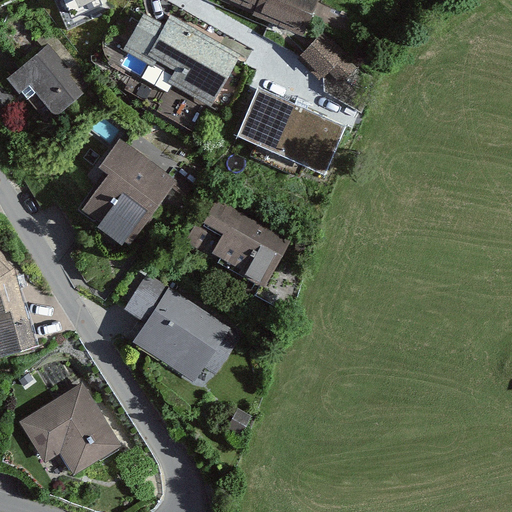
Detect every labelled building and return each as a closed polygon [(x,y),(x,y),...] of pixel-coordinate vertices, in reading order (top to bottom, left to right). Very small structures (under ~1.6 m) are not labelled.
[(228,0),(254,9),(305,33),(316,0),(228,0)] [(144,12),(123,49),(153,66),(157,59),(176,71),(170,82),(212,107),(241,56),(171,16),(166,24),(144,12)] [(324,32),(298,59),(319,80),(329,69),(343,83),(360,66),(324,32)] [(48,46),(7,79),(19,94),(31,85),(54,113),(59,115),(86,94),(48,46)] [(0,86),(0,105),(4,108),(13,97),(0,86)] [(347,125),(258,87),(238,135),(258,143),(253,155),(298,174),(302,164),(326,175),(347,125)] [(109,174),(82,210),(129,244),(172,187),(177,181),(174,179),(119,139),(99,167),(109,174)] [(179,172),(174,179),(177,181),(172,187),(187,198),(196,186),(179,172)] [(198,223),(187,241),(265,286),(276,265),(291,240),(218,198),(202,225),(198,223)] [(0,356),(38,349),(14,268),(6,260),(5,256),(3,253),(0,250),(0,356)] [(301,277),(276,265),(265,286),(259,296),(290,313),(301,277)] [(150,276),(129,309),(148,322),(134,343),(194,383),(204,368),(218,372),(241,336),(150,276)] [(83,381),(19,420),(45,461),(60,452),(75,475),(123,445),(83,381)] [(252,417),(237,409),(225,433),(240,440),(252,417)]
